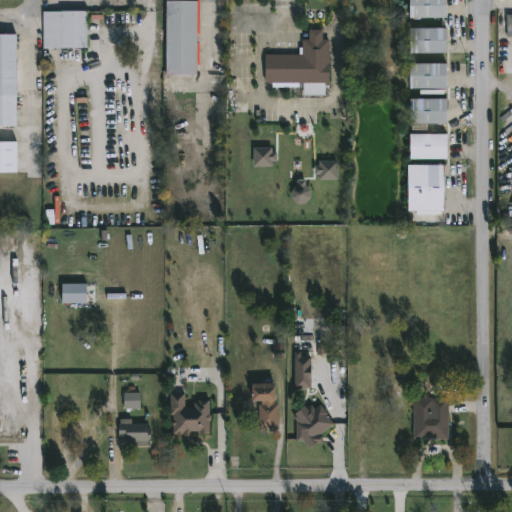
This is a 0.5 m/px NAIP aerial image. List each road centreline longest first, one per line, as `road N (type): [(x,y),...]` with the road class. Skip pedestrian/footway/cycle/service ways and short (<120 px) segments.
road 1 (tertiary): [(0,491),(511,490)]
road 2 (residential): [(484,491),(487,206)]
road 3 (residential): [(487,206),(487,0)]
